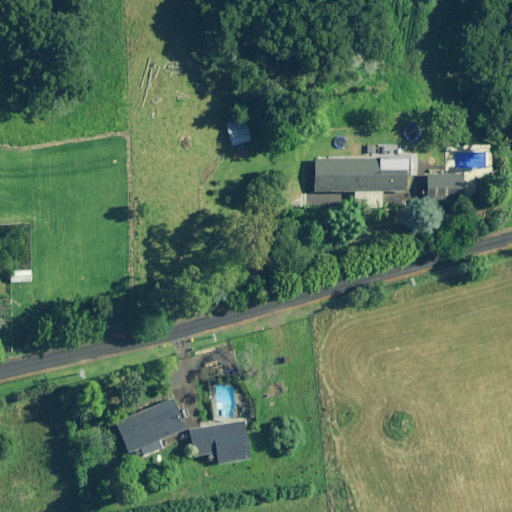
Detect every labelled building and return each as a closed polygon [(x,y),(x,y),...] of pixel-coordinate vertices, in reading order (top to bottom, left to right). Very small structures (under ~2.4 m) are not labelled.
[(245,118),(224,124),(230,147),(251,142),(245,118)] [(313,191),(353,192),(353,210),(383,210),(383,192),(405,192),(405,158),(313,158),(313,191)] [(462,173),(425,172),(424,200),(461,202),(462,173)] [(29,271),(9,271),(9,281),(29,281),(29,271)] [(170,397),(112,421),(125,453),(132,450),(134,455),(139,452),(140,455),(160,447),(156,440),(184,428),(170,397)] [(187,427),(191,456),(205,454),(206,460),(214,458),(215,464),(247,460),(241,420),(187,427)]
